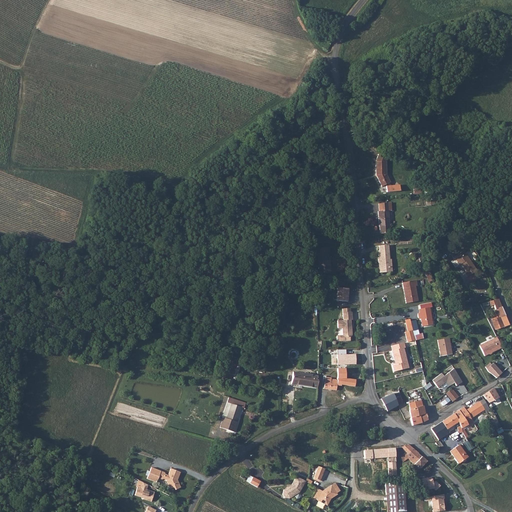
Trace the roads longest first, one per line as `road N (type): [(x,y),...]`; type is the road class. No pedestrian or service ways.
road 1 (unclassified): [(368,397),(353,195),(334,71),(342,31),(364,0)]
road 2 (track): [(7,168),(168,187),(289,93),(314,45)]
road 3 (unclassified): [(368,397),(252,444),(209,481),(190,511)]
road 4 (residential): [(408,438),(511,373)]
